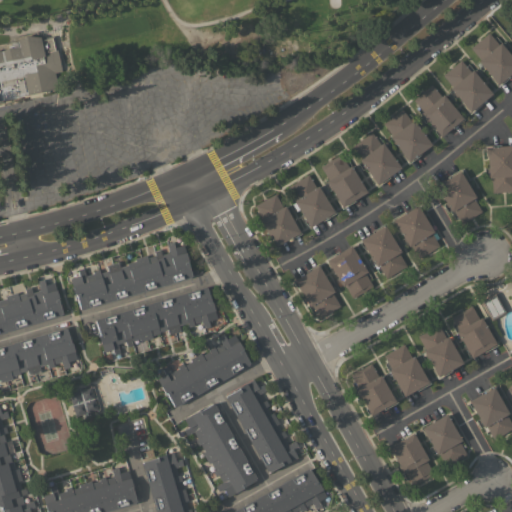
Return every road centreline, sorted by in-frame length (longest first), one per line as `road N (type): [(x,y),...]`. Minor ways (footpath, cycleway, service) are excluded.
road 1 (tertiary): [(28,260),(122,233),(256,173),(389,89),(491,0)]
road 2 (residential): [(395,511),(214,196),(189,174)]
road 3 (residential): [(189,174),(189,206),(365,511)]
road 4 (residential): [(285,372),(484,258)]
road 5 (tertiary): [(189,174),(100,211),(0,234)]
road 6 (tertiary): [(433,0),(282,119)]
